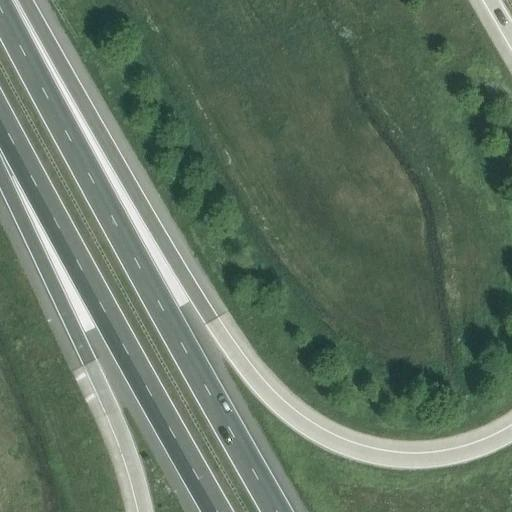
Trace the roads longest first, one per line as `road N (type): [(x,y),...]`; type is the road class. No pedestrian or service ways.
road 1 (motorway): [(511,434),(457,458),(372,454),(331,442),(280,407),(217,334),(24,0)]
road 2 (motorway): [(270,511),(0,6)]
road 3 (motorway): [(0,118),(225,511)]
road 4 (motorway): [(0,125),(25,236),(121,438),(140,511)]
